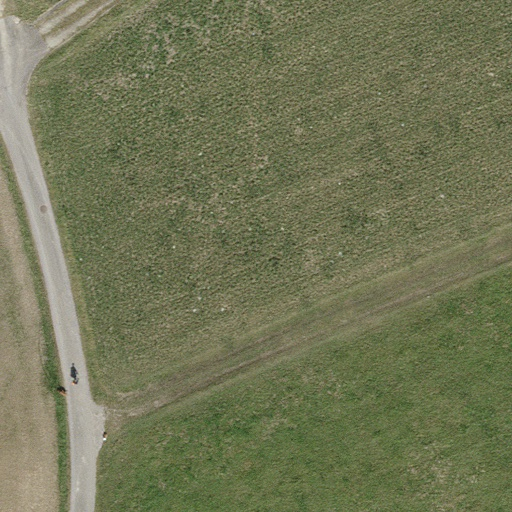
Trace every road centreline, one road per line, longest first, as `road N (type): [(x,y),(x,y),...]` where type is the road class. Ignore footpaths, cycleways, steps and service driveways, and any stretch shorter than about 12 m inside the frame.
road 1 (track): [(88,421),(511,246)]
road 2 (track): [(3,68),(50,237),(88,421),(82,511)]
road 3 (track): [(3,68),(102,0)]
